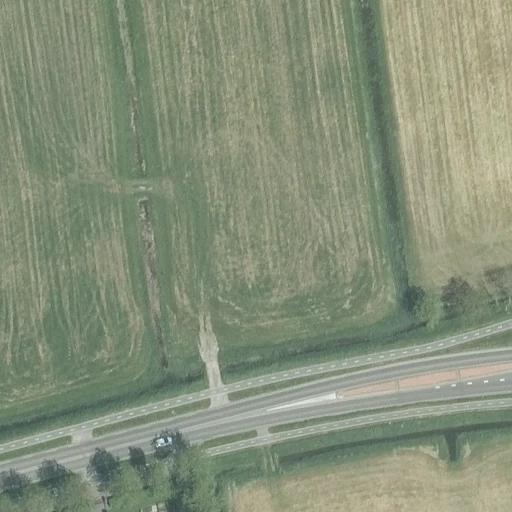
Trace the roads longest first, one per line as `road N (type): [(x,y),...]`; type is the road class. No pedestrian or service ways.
road 1 (primary): [(511,355),(333,384),(183,430)]
road 2 (primary): [(183,430),(511,385)]
road 3 (primary): [(183,430),(0,477)]
